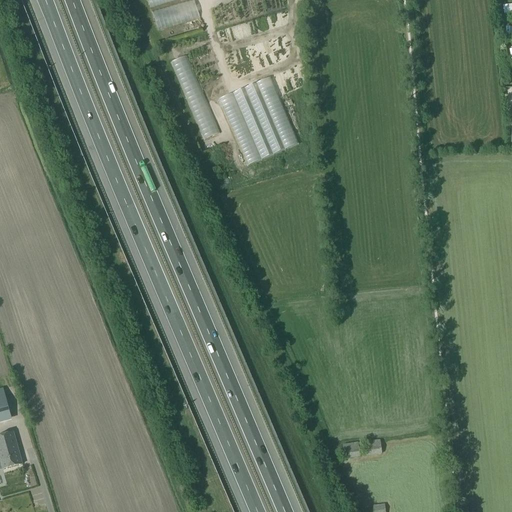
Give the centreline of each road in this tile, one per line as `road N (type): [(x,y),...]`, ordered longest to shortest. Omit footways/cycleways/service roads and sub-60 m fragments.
road 1 (motorway): [(43,0),(255,511)]
road 2 (motorway): [(285,511),(73,0)]
